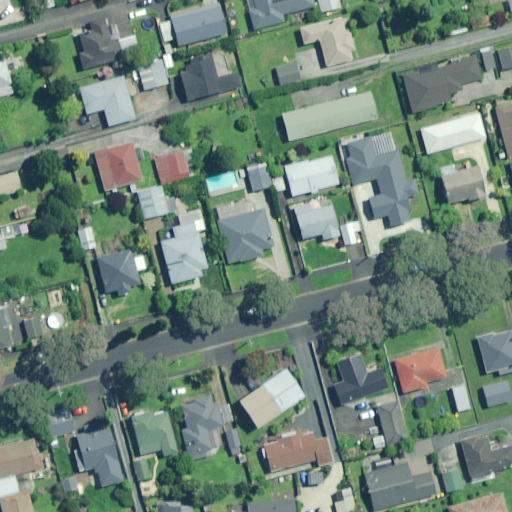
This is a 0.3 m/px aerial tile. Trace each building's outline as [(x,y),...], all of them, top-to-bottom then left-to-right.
[(26,0),(29,14),(52,9),(50,0),(26,0)] [(246,0),(249,11),(253,31),(284,25),(282,16),(314,9),(311,0),(246,0)] [(338,0),(317,0),(320,14),(340,10),(338,0)] [(171,23),(159,26),(164,45),(176,42),(177,48),(226,35),(219,5),(169,17),(171,23)] [(298,30),(303,47),(319,43),(326,69),(356,61),(344,17),(298,30)] [(108,44),(102,20),(88,24),(90,33),(77,36),(82,55),(78,56),(81,72),(121,62),(116,42),(108,44)] [(511,50),(497,53),(500,72),(511,69),(511,50)] [(2,53),(0,53),(0,95),(13,92),(2,53)] [(495,71),(491,53),(481,55),(486,73),(495,71)] [(228,76),(223,58),(178,69),(186,102),(239,89),(236,74),(228,76)] [(481,81),(475,58),(438,67),(419,72),(402,77),(412,114),(450,104),(448,96),(461,93),(459,86),(481,81)] [(295,63),(274,70),(281,88),(302,81),(295,63)] [(160,65),(137,71),(143,93),(166,87),(160,65)] [(108,128),(116,125),(134,120),(123,78),(78,91),(85,116),(103,111),(108,128)] [(377,120),(371,94),(280,117),(286,143),(377,120)] [(511,156),(511,103),(495,108),(507,158),(511,156)] [(485,140),(478,115),(420,131),(426,155),(485,140)] [(138,145),(131,148),(130,143),(93,154),(104,193),(141,182),(136,162),(143,160),(138,145)] [(195,180),(187,152),(154,161),(162,189),(195,180)] [(338,186),(331,157),(282,168),(289,197),(338,186)] [(454,173),(453,166),(439,169),(446,206),(484,199),(478,168),(454,173)] [(391,181),(389,171),(377,174),(380,184),(391,181)] [(0,197),(20,192),(16,175),(0,178),(0,197)] [(404,190),(409,208),(426,204),(420,182),(404,186),(405,189),(404,190)] [(164,201),(160,187),(136,193),(144,221),(175,212),(171,199),(164,201)] [(409,208),(404,190),(368,199),(373,220),(387,217),(390,228),(409,223),(406,209),(409,208)] [(310,212),(308,205),(293,209),(302,244),(339,235),(332,207),(310,212)] [(30,207),(12,212),(14,222),(33,217),(30,207)] [(260,252),(268,250),(273,249),(267,223),(264,210),(216,222),(227,266),(262,258),(260,252)] [(203,231),(199,212),(177,217),(180,228),(172,230),(174,240),(160,244),(170,286),(201,278),(199,271),(206,270),(196,233),(203,231)] [(360,232),(358,223),(339,228),(344,247),(356,244),(353,234),(360,232)] [(94,250),(89,229),(77,232),(81,253),(94,250)] [(132,260),(130,251),(96,259),(104,294),(116,292),(117,297),(130,294),(129,288),(139,286),(136,273),(145,270),(142,257),(132,260)] [(0,350),(10,348),(0,310),(0,350)] [(42,338),(38,321),(23,324),(27,341),(42,338)] [(511,373),(511,335),(511,331),(476,339),(485,375),(496,372),(497,377),(511,373)] [(447,379),(439,350),(394,361),(402,395),(426,389),(425,385),(447,379)] [(366,374),(359,355),(335,364),(342,383),(332,386),(339,407),(387,390),(380,369),(366,374)] [(303,399),(285,371),(237,402),(255,430),(303,399)] [(470,410),(465,388),(452,391),(457,413),(470,410)] [(191,398),(192,405),(180,407),(185,430),(180,431),(185,457),(194,455),(195,461),(210,458),(205,431),(220,428),(217,408),(213,409),(213,407),(210,394),(191,398)] [(407,442),(396,402),(375,407),(385,447),(407,442)] [(50,450),(60,448),(58,439),(73,436),(67,409),(42,415),(50,450)] [(176,455),(166,412),(131,420),(140,456),(161,451),(162,458),(176,455)] [(120,420),(74,430),(79,453),(73,454),(77,474),(96,470),(100,489),(150,478),(146,460),(130,464),(120,420)] [(242,455),(238,432),(225,435),(230,458),(242,455)] [(313,442),(310,433),(263,446),(270,474),(315,462),(317,469),(331,465),(324,439),(313,442)] [(511,451),(508,433),(486,438),(461,443),(470,482),(490,478),(489,473),(511,468),(511,451)] [(32,511),(28,492),(26,483),(52,477),(43,439),(0,449),(0,511),(32,511)] [(372,511),(376,511),(445,494),(441,478),(432,480),(430,473),(410,478),(407,464),(390,468),(391,474),(364,481),(372,511)] [(464,490),(460,472),(441,476),(446,494),(464,490)] [(505,511),(501,494),(447,509),(448,511),(505,511)] [(295,511),(295,501),(226,506),(226,511),(295,511)] [(354,511),(352,501),(335,505),(336,511),(354,511)]
